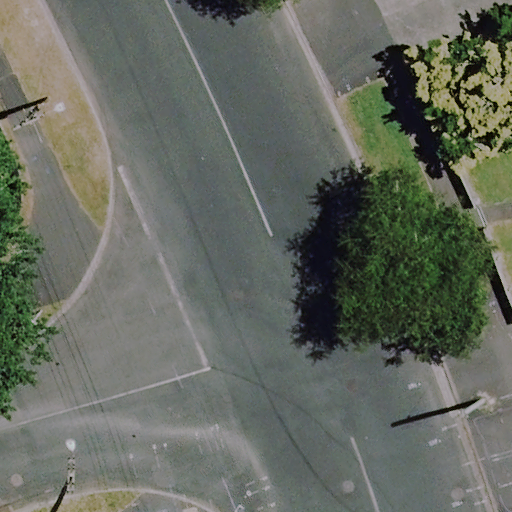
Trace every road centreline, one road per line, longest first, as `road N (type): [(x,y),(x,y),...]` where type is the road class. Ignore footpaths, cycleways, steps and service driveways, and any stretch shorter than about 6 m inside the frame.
road 1 (residential): [(314,322),(155,0)]
road 2 (residential): [(314,322),(209,368),(0,431)]
road 3 (residential): [(373,511),(314,322)]
